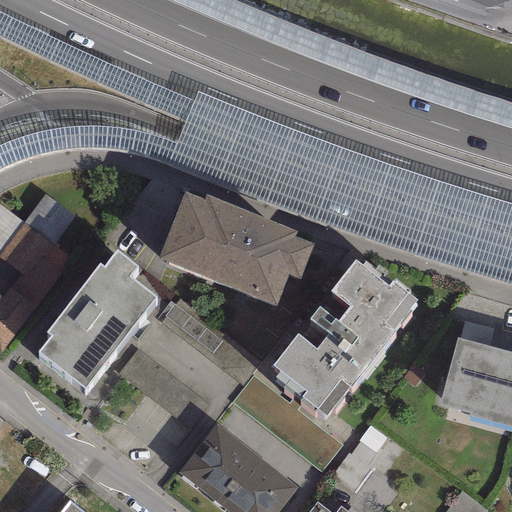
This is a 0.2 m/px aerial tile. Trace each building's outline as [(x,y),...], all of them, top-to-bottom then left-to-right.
[(296,231),(204,195),(202,200),(184,192),(157,259),(276,306),(288,275),(299,279),(314,243),(294,235),(296,231)] [(45,196),(22,224),(52,246),(73,218),(45,196)] [(0,252),(22,224),(0,206),(0,252)] [(52,246),(22,224),(0,252),(0,258),(20,274),(8,288),(34,308),(60,273),(57,270),(67,257),(52,246)] [(138,268),(116,250),(103,266),(100,264),(46,332),(51,336),(37,353),(83,389),(155,298),(130,278),(138,268)] [(354,260),(329,292),(348,307),(337,321),(319,307),(309,319),(328,334),(316,349),(297,334),(272,365),(279,370),(274,376),(284,385),(282,388),(292,396),(295,392),(302,397),(299,401),(314,413),(317,410),(325,416),(349,386),(351,388),(395,333),(393,331),(417,300),(393,281),(388,287),(378,279),(382,274),(365,261),(361,266),(354,260)] [(1,298),(0,296),(0,351),(34,308),(8,288),(1,298)] [(260,362),(179,300),(160,323),(242,386),(260,362)] [(511,353),(457,338),(439,404),(468,412),(467,415),(511,427),(511,353)] [(207,405),(137,350),(118,373),(188,429),(207,405)] [(342,446),(252,376),(231,403),(320,473),(342,446)] [(277,511),(296,488),(215,424),(177,473),(227,511),(277,511)] [(486,511),(461,492),(445,511),(486,511)] [(81,511),(69,502),(60,511),(81,511)] [(345,511),(340,507),(336,511),(328,511),(317,503),(309,511),(345,511)]
